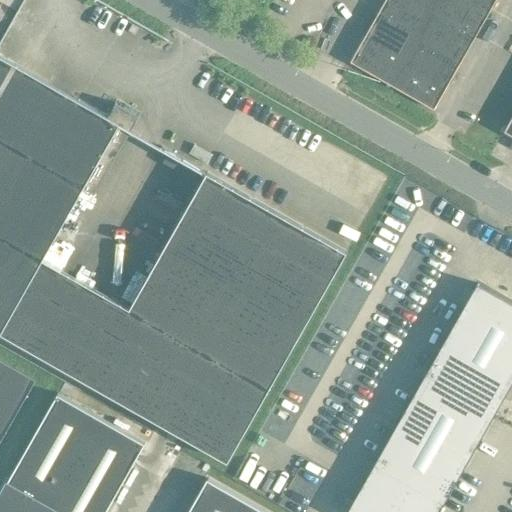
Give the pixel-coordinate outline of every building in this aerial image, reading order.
[(384,0),(350,61),(433,109),(495,0),(384,0)] [(0,332),(0,333),(82,188),(92,194),(137,118),(114,104),(107,116),(0,55),(0,332)] [(209,79),(204,88),(224,99),(229,89),(209,79)] [(511,135),(511,115),(503,131),(511,135)] [(42,259),(0,333),(226,461),(346,252),(206,172),(129,308),(42,259)] [(373,464),(443,504),(461,472),(457,470),(511,373),(511,303),(476,283),(373,464)] [(0,440),(35,380),(0,360),(0,440)] [(6,479),(0,489),(0,511),(104,511),(144,443),(57,394),(7,480),(6,479)] [(265,511),(206,478),(187,511),(265,511)] [(376,511),(354,499),(345,511),(376,511)]
